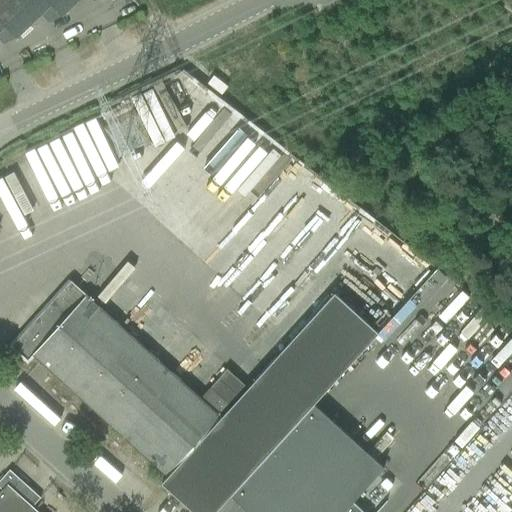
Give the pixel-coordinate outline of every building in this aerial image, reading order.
[(0,0),(0,41),(3,45),(3,44),(16,38),(41,15),(50,6),(44,0),(0,0)] [(44,0),(50,6),(41,15),(49,23),(49,22),(61,16),(78,0),(91,0),(93,2),(94,1),(96,0),(44,0)] [(213,76),(207,84),(221,95),(227,87),(213,76)] [(216,202),(251,232),(287,190),(243,153),(210,191),(219,199),(216,202)] [(370,255),(355,270),(392,304),(406,289),(370,255)] [(220,417),(69,280),(10,346),(27,362),(32,356),(166,477),(160,484),(191,511),(215,511),(230,496),(312,405),(378,333),(334,293),(220,417)] [(226,370),(201,397),(220,414),(245,387),(226,370)] [(363,511),(353,502),(383,468),(312,405),(230,496),(246,511),(363,511)] [(32,507),(40,498),(9,470),(0,480),(0,488),(2,490),(0,492),(0,511),(18,511),(27,502),(32,507)] [(38,511),(32,507),(27,502),(18,511),(38,511)]
